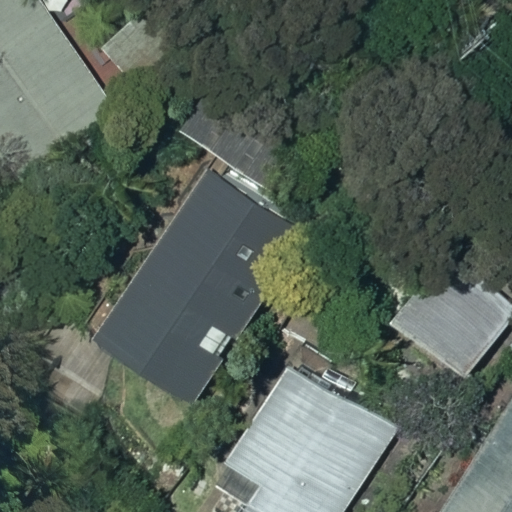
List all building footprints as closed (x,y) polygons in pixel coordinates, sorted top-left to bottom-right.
[(0,0),(0,111),(36,167),(131,105),(62,0),(0,0)] [(153,0),(129,23),(164,62),(203,26),(179,0),(153,0)] [(242,136),(292,171),(326,124),(276,88),(242,136)] [(124,313),(223,377),(329,215),(230,151),(124,313)] [(421,295),(489,352),(511,326),(511,277),(470,241),(421,295)] [(252,511),(368,511),(356,505),(417,410),(315,345),(243,456),(276,477),(252,511)] [(440,511),(511,511),(511,410),(494,439),(489,436),(440,511)]
